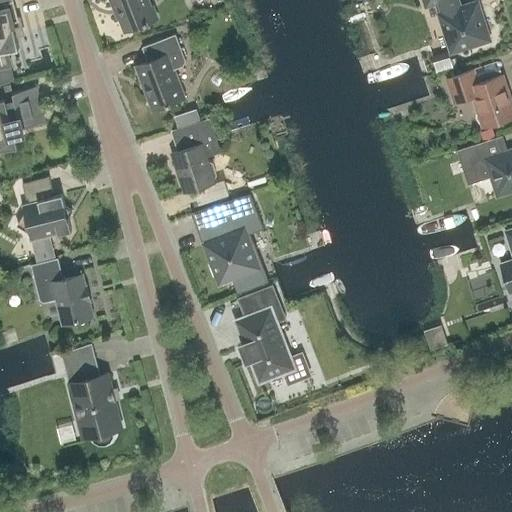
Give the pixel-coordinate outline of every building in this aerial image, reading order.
[(13,22),(20,21),(14,0),(0,0),(0,66),(10,64),(7,51),(20,48),(13,22)] [(153,7),(151,7),(148,0),(111,0),(115,7),(117,6),(126,31),(158,19),(153,7)] [(441,15),(452,51),(476,44),(476,45),(491,41),(486,26),(484,27),(477,3),(461,8),(458,0),(423,0),(426,7),(439,3),(442,14),(441,15)] [(174,70),(184,65),(187,60),(176,34),(143,47),(148,62),(137,66),(154,109),(186,97),(182,84),(180,85),(174,70)] [(433,55),(438,72),(453,67),(448,50),(433,55)] [(0,84),(15,81),(12,67),(0,69),(0,84)] [(502,75),(477,84),(472,70),(448,78),(456,102),(470,97),(475,98),(479,111),(477,114),(477,119),(480,123),(484,124),(484,126),(511,116),(511,101),(502,75)] [(46,122),(36,86),(13,92),(15,97),(7,99),(6,97),(0,99),(0,151),(19,147),(16,134),(24,131),(23,127),(46,122)] [(176,115),(180,125),(202,118),(198,107),(176,115)] [(185,149),(173,152),(186,192),(215,182),(214,179),(215,179),(217,175),(213,163),(210,161),(208,162),(202,144),(212,141),(213,141),(218,140),(215,132),(206,134),(202,121),(178,128),(185,149)] [(482,134),(484,141),(496,137),(494,130),(482,134)] [(511,149),(489,156),(484,141),(458,150),(469,184),(491,177),(498,196),(511,191),(511,149)] [(287,179),(284,169),(273,173),(276,182),(287,179)] [(25,214),(18,225),(29,231),(32,241),(37,260),(55,256),(50,236),(72,231),(69,217),(73,211),(66,207),(63,194),(53,196),(52,192),(54,192),(50,176),(23,183),(27,199),(29,198),(30,202),(22,204),(25,214)] [(219,239),(206,244),(214,265),(210,267),(214,276),(218,274),(221,281),(232,277),(238,293),(270,281),(269,279),(266,280),(254,251),(252,252),(246,236),(265,229),(253,199),(210,215),(219,239)] [(511,262),(504,265),(506,272),(504,273),(503,275),(503,277),(504,279),(505,281),(507,282),(509,283),(511,289),(511,288),(511,231),(509,233),(511,240),(511,262)] [(94,321),(95,321),(82,269),(81,269),(82,274),(64,279),(59,257),(32,264),(41,300),(44,302),(57,299),(63,324),(93,317),(94,321)] [(292,359),(278,322),(287,319),(274,284),(238,298),(245,317),(236,320),(260,382),(286,372),(290,382),(309,374),(301,355),(292,359)] [(95,441),(100,444),(106,444),(111,441),(114,436),(114,430),(113,425),(121,423),(110,379),(102,381),(97,360),(67,368),(63,352),(62,352),(80,425),(88,423),(90,431),(91,436),(95,441)]
